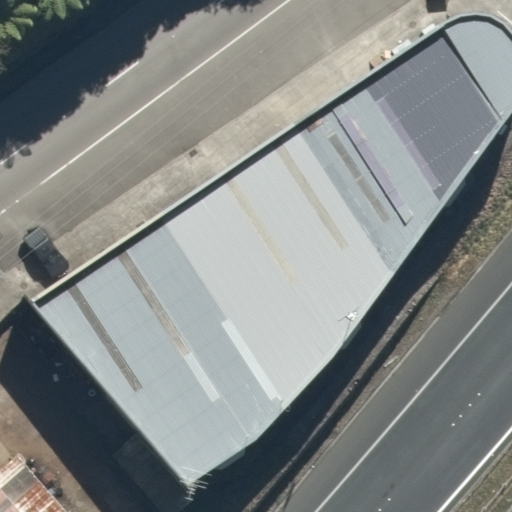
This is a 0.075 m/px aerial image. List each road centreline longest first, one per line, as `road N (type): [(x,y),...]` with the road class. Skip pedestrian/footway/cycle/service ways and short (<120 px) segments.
road 1 (residential): [(0,161),(221,0)]
road 2 (trunk): [(378,511),(511,355)]
